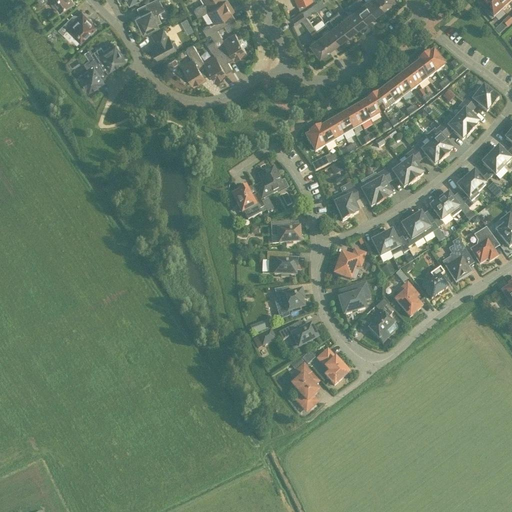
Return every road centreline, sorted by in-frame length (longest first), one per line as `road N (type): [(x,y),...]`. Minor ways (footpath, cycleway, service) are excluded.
road 1 (residential): [(316,245),(376,224),(447,177),(511,102)]
road 2 (residential): [(369,363),(382,362),(511,265)]
road 3 (tertiary): [(289,64),(314,81),(336,78),(422,14)]
road 4 (residential): [(316,245),(308,201),(275,151),(233,174)]
road 5 (residential): [(265,74),(197,102),(168,92),(141,62)]
road 6 (residential): [(316,245),(323,311),(334,334),(369,363)]
